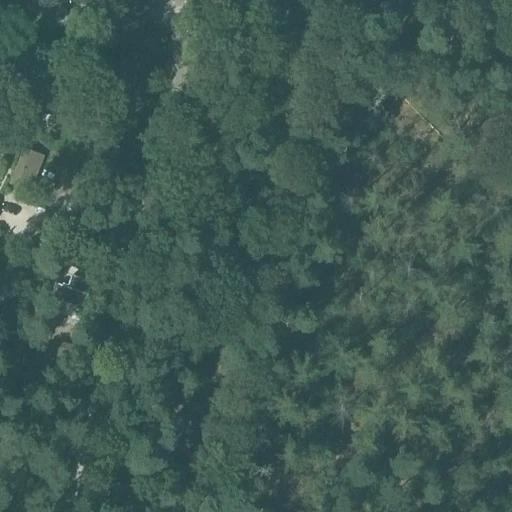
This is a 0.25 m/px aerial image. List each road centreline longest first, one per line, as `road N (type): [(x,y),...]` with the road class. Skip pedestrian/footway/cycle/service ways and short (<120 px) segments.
road 1 (track): [(185,511),(299,0)]
road 2 (unclassified): [(74,474),(185,35),(183,3)]
road 3 (unclassified): [(0,18),(183,3)]
